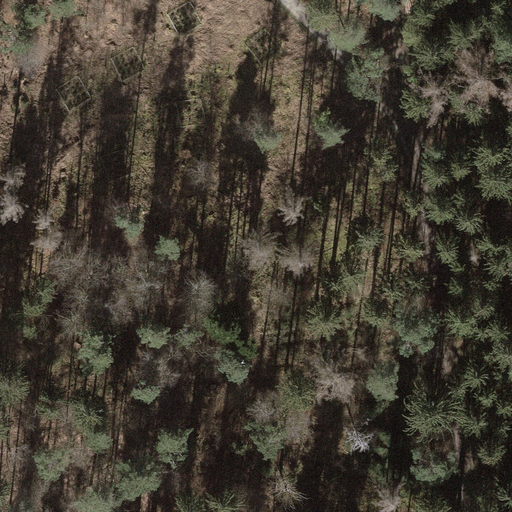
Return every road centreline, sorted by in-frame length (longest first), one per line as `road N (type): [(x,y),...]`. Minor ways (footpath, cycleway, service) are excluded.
road 1 (track): [(466,511),(432,223),(394,103)]
road 2 (track): [(394,103),(347,30),(306,0)]
